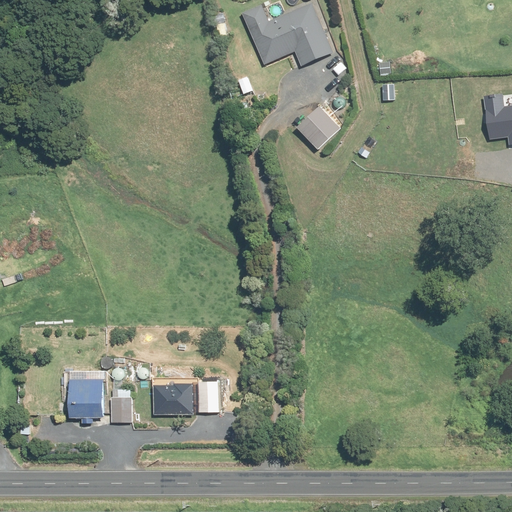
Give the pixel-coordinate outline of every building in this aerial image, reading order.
[(335,54),(313,4),(269,23),(263,7),(243,15),(265,66),(296,53),(302,68),(335,54)] [(341,130),(321,108),(298,129),(318,151),(341,130)] [(84,424),(95,424),(95,420),(103,420),(104,373),(82,373),(82,382),(72,381),(71,419),(84,419),(84,424)] [(220,383),(200,384),(201,414),(220,413),(220,383)] [(195,415),(195,387),(156,387),(156,415),(195,415)] [(134,390),(114,389),(113,424),(133,424),(134,390)]
